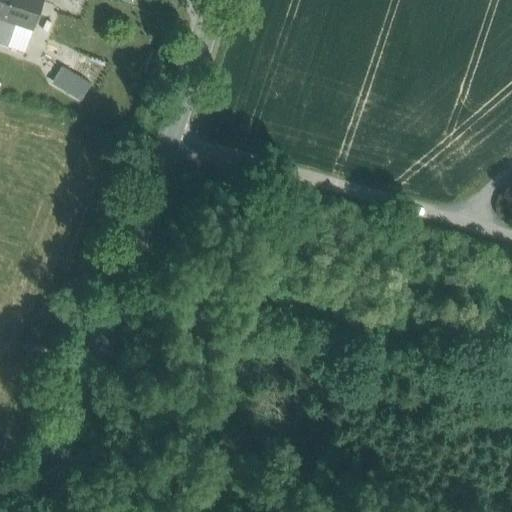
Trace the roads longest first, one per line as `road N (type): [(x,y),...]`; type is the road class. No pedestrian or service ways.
road 1 (secondary): [(46,511),(167,142)]
road 2 (unclassified): [(167,142),(511,235)]
road 3 (secondary): [(167,142),(215,0)]
